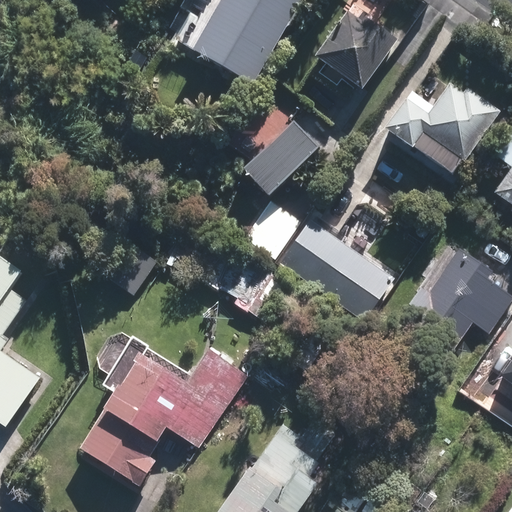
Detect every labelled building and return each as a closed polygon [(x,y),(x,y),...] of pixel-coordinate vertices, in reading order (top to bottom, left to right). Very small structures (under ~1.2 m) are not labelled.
[(216,0),(191,44),(253,81),(301,0),(216,0)] [(362,86),(396,36),(365,14),(362,19),(346,7),(315,53),(362,86)] [(450,79),(429,110),(404,93),(382,123),(413,144),(423,131),(466,160),(502,108),(468,85),(465,89),(450,79)] [(297,125),(245,170),(269,198),(321,152),(297,125)] [(511,132),(497,153),(511,163),(494,189),(511,201),(511,132)] [(275,260),(301,222),(272,201),(246,239),(275,260)] [(193,222),(170,261),(198,278),(200,275),(250,307),(272,271),(193,222)] [(394,283),(309,222),(282,260),(367,321),(394,283)] [(135,295),(157,262),(131,245),(109,278),(135,295)] [(459,246),(429,291),(421,284),(397,320),(406,325),(401,331),(445,361),(472,322),(496,338),(511,314),(511,291),(488,275),(493,269),(459,246)] [(23,273),(0,257),(0,425),(8,431),(45,378),(5,350),(12,339),(6,335),(30,301),(11,289),(23,273)] [(141,348),(81,444),(141,481),(156,457),(151,454),(170,425),(202,445),(248,369),(191,334),(171,367),(141,348)] [(511,364),(502,380),(511,386),(511,364)] [(248,466),(216,511),(291,511),(315,477),(307,471),(315,459),(272,431),(248,466)] [(417,503),(426,491),(425,491),(414,483),(405,496),(417,503)] [(426,491),(417,503),(428,511),(437,499),(426,491)]
